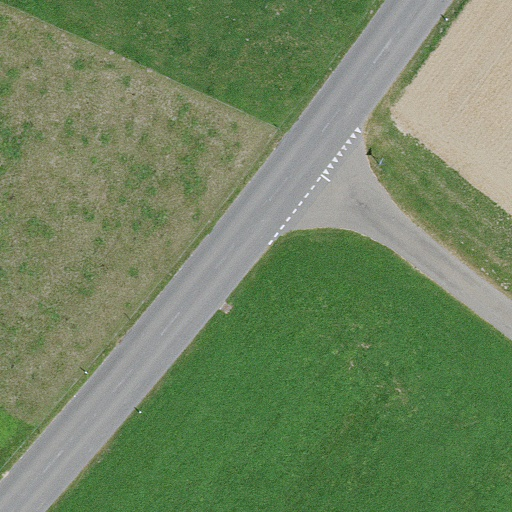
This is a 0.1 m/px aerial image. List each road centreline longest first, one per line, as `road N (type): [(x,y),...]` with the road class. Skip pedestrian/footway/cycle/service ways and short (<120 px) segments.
road 1 (tertiary): [(0,499),(307,141)]
road 2 (residential): [(307,141),(511,302)]
road 3 (tertiary): [(307,141),(406,0)]
